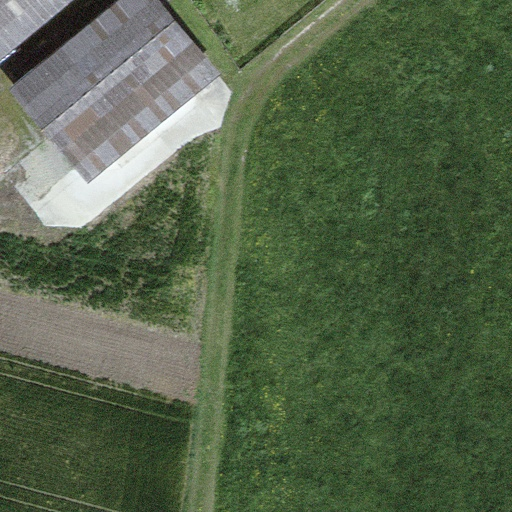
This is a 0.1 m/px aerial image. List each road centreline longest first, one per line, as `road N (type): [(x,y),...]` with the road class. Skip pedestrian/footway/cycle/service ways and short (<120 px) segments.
road 1 (track): [(240,97),(195,511)]
road 2 (track): [(240,97),(358,0)]
